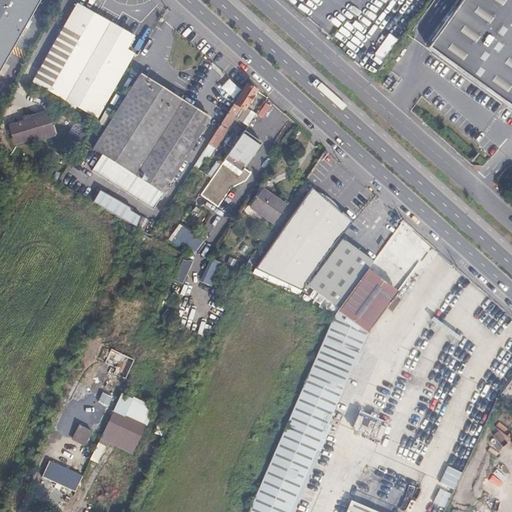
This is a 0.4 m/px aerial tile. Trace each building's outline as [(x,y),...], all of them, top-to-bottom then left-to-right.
[(0,0),(0,74),(41,0),(0,0)] [(511,0),(465,0),(432,47),(511,104),(511,0)] [(134,36),(77,4),(33,80),(98,116),(134,52),(137,55),(141,49),(140,49),(135,46),(133,51),(128,48),(134,36)] [(388,34),(374,55),(381,60),(396,40),(388,34)] [(135,173),(182,100),(144,76),(97,151),(100,153),(106,156),(135,173)] [(257,88),(247,82),(246,85),(242,90),(203,150),(208,154),(209,155),(217,142),(227,127),(229,123),(234,126),(240,119),(239,116),(257,88)] [(212,119),(182,100),(135,173),(106,156),(97,169),(156,206),(164,194),(165,194),(212,119)] [(52,131),(47,113),(11,123),(12,125),(16,140),(17,142),(52,131)] [(240,136),(227,127),(217,142),(230,150),(240,136)] [(263,142),(245,129),(240,136),(230,150),(225,158),(242,170),(263,142)] [(208,154),(203,150),(194,164),(199,167),(208,154)] [(222,162),(218,159),(208,173),(212,176),(222,162)] [(302,288),(303,281),(349,217),(310,184),(254,265),(302,288)] [(286,204),(262,187),(250,204),(274,221),(286,204)] [(148,217),(113,196),(106,208),(141,229),(148,217)] [(173,236),(194,253),(202,242),(181,225),(173,236)] [(340,306),(367,269),(374,261),(343,238),(309,283),(340,306)] [(183,283),(191,263),(182,260),(174,280),(183,283)] [(213,260),(203,282),(210,285),(220,263),(213,260)] [(367,269),(340,306),(337,309),(367,331),(397,292),(367,269)] [(447,373),(400,349),(397,357),(443,380),(447,373)] [(101,464),(109,445),(134,456),(154,407),(120,393),(92,460),(101,464)] [(380,442),(387,424),(360,413),(353,431),(380,442)] [(79,425),(72,440),(85,446),(92,431),(79,425)] [(83,476),(50,461),(42,477),(75,492),(83,476)] [(380,511),(352,501),(347,511),(380,511)]
